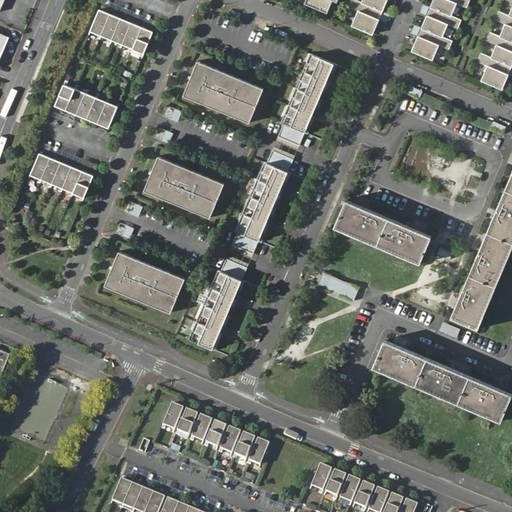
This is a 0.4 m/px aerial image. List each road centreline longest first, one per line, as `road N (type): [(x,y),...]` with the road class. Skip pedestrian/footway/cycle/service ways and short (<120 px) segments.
road 1 (residential): [(243,401),(384,61)]
road 2 (residential): [(511,360),(500,363),(380,317),(330,438)]
road 3 (unclassified): [(101,443),(267,511)]
road 4 (residential): [(58,319),(123,160)]
road 5 (residential): [(123,160),(182,15)]
road 6 (residential): [(240,0),(384,61)]
road 7 (unclassified): [(0,131),(57,0)]
road 8 (residential): [(384,61),(511,115)]
road 9 (unclassified): [(451,487),(330,438)]
